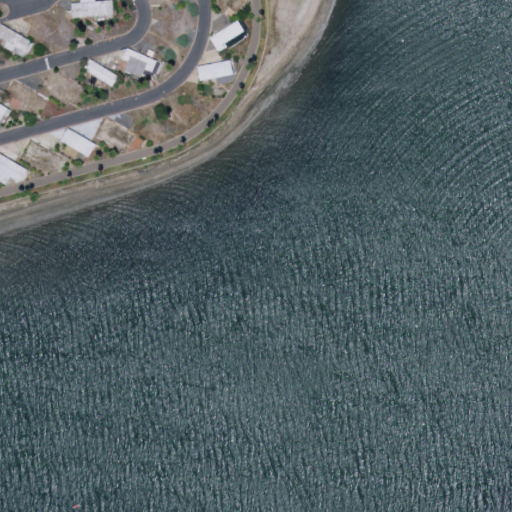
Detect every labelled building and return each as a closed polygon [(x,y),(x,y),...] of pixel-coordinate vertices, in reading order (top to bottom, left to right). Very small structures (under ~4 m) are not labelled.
[(73,17),(116,15),(114,0),(81,0),(81,2),(72,2),(73,17)] [(0,33),(0,45),(26,55),(33,37),(3,26),(0,33)] [(129,60),(126,71),(144,76),(146,69),(155,72),(159,57),(128,49),(125,59),(129,60)] [(114,86),(120,75),(91,58),(84,69),(114,86)] [(198,64),(200,79),(234,75),(232,60),(198,64)] [(0,119),(3,122),(11,108),(0,101),(0,119)] [(97,140),(67,128),(61,143),(92,155),(97,140)] [(0,179),(7,184),(12,176),(20,181),(28,167),(0,151),(0,179)]
